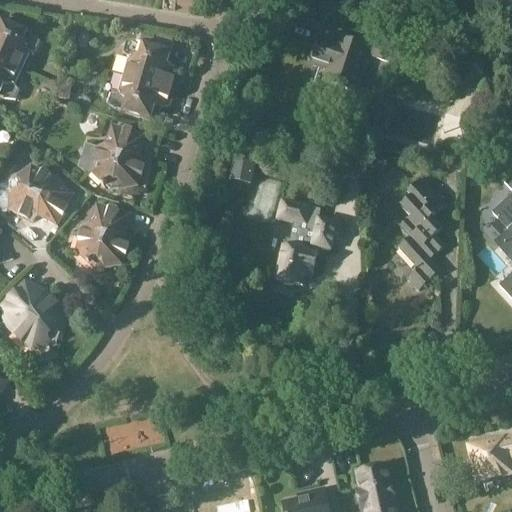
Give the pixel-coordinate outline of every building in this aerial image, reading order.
[(178,0),(177,7),(195,9),(196,1),(217,4),(216,0),(178,0)] [(381,7),(377,23),(401,30),(405,13),(381,7)] [(0,61),(21,71),(28,57),(29,54),(37,54),(41,44),(32,37),(31,36),(1,22),(0,23),(0,61)] [(142,33),(139,42),(152,45),(155,36),(142,33)] [(368,52),(348,45),(346,49),(319,40),(311,65),(334,73),(329,86),(354,95),(368,52)] [(400,48),(376,41),(371,58),(394,65),(400,48)] [(130,60),(125,77),(175,92),(179,76),(167,67),(171,54),(138,44),(125,45),(122,55),(130,60)] [(0,61),(0,100),(2,101),(15,102),(19,93),(14,87),(21,71),(0,61)] [(111,95),(108,105),(117,113),(151,123),(155,110),(170,110),(175,92),(125,77),(119,95),(111,95)] [(71,89),(60,87),(58,100),(69,102),(71,89)] [(32,124),(23,116),(16,125),(26,132),(32,124)] [(140,160),(146,138),(112,128),(106,149),(98,150),(91,175),(111,194),(138,189),(145,164),(140,160)] [(478,134),(466,130),(462,143),(475,146),(478,134)] [(446,149),(445,173),(464,174),(465,149),(446,149)] [(366,182),(366,181),(368,181),(370,156),(368,156),(368,154),(345,152),(344,181),(366,182)] [(484,153),(467,153),(466,181),(483,182),(484,153)] [(255,164),(234,161),(230,183),(251,187),(255,164)] [(54,181),(32,170),(10,187),(9,214),(32,225),(38,221),(57,231),(73,199),(54,189),(54,181)] [(511,193),(511,196),(491,215),(511,237),(501,247),(511,259),(511,275),(499,288),(511,302),(511,176),(503,184),(511,193)] [(406,281),(417,294),(440,273),(430,262),(444,250),(435,239),(441,232),(432,221),(446,209),(422,181),(407,195),(409,198),(399,208),(408,219),(398,228),(408,240),(398,249),(417,272),(406,281)] [(337,225),(318,220),(321,212),(310,209),(282,202),(278,221),(293,225),(289,241),(286,241),(276,281),(283,283),(285,287),(291,288),(294,286),(302,288),(305,276),(312,277),(319,249),(331,252),(334,240),(341,241),(344,228),(337,226),(337,225)] [(84,231),(76,256),(95,274),(122,270),(130,247),(123,241),(130,220),(98,209),(91,230),(84,231)] [(211,237),(223,235),(222,225),(209,227),(211,237)] [(41,303),(26,288),(0,314),(16,329),(14,336),(31,352),(57,344),(66,318),(49,301),(41,303)] [(511,465),(511,440),(468,450),(473,468),(470,471),(472,478),(475,481),(476,485),(511,476),(511,473),(510,465),(511,465)] [(354,499),(356,508),(358,507),(359,511),(398,511),(387,466),(354,474),(358,491),(355,492),(356,498),(354,499)] [(299,502),(283,506),(284,511),(328,511),(324,492),(298,498),(299,502)] [(249,511),(246,498),(206,508),(206,511),(249,511)]
